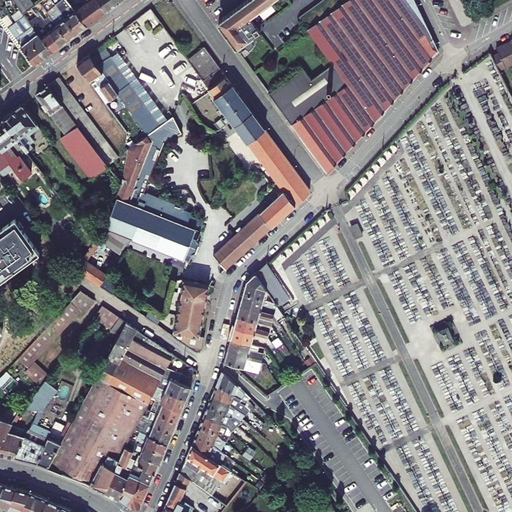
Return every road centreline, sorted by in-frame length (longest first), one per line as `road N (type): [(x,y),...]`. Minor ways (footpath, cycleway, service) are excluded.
road 1 (residential): [(147,511),(209,368),(233,278),(327,190)]
road 2 (residential): [(186,0),(327,190)]
road 3 (residential): [(327,190),(452,58)]
road 4 (residential): [(0,104),(141,0)]
road 5 (tertiary): [(0,464),(49,478),(114,511)]
